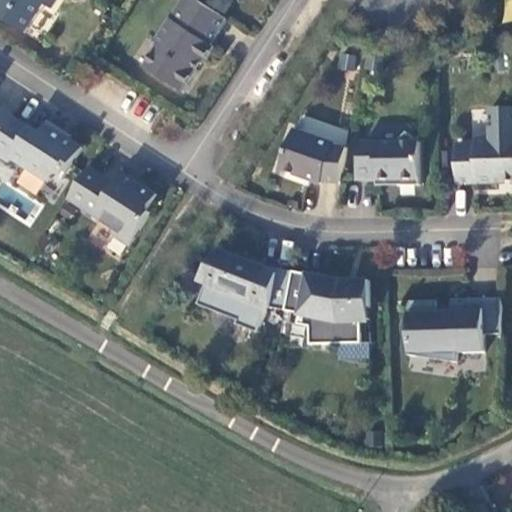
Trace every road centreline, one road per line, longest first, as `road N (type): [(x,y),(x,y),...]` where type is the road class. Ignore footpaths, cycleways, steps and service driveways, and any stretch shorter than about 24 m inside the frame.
road 1 (unclassified): [(405,491),(321,467),(0,285)]
road 2 (residential): [(182,171),(271,217),(331,228),(500,225)]
road 3 (residential): [(182,171),(0,50)]
road 4 (residential): [(294,0),(182,171)]
